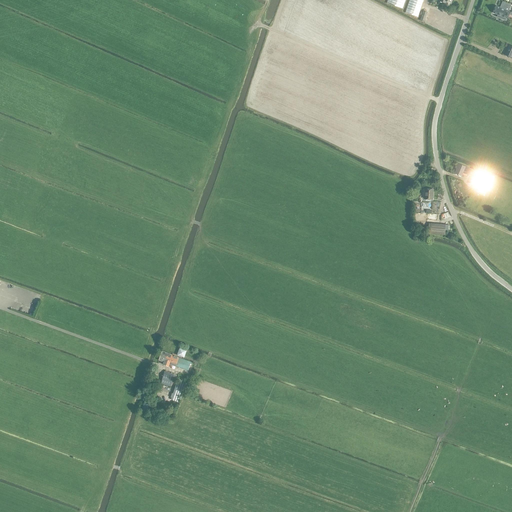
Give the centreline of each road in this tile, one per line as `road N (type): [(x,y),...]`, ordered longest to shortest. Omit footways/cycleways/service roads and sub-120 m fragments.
road 1 (track): [(193,221),(259,23),(441,99)]
road 2 (track): [(511,345),(236,246),(200,224)]
road 3 (unclassified): [(511,289),(463,237),(434,145),(437,109),(472,0)]
road 4 (track): [(511,365),(461,386),(409,511)]
